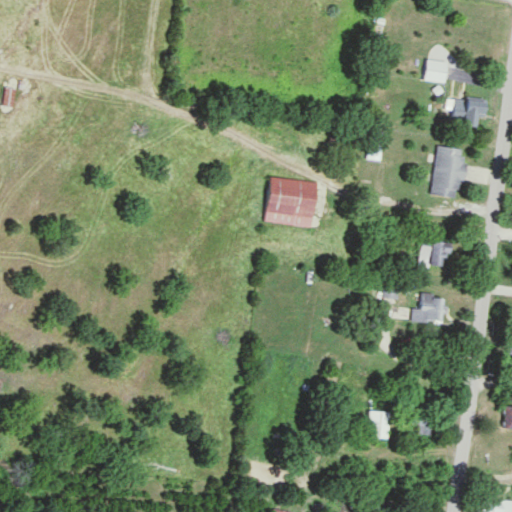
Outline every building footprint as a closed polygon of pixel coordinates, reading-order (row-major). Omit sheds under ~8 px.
[(446,61),(423,61),(423,79),(446,80),(446,61)] [(4,106),(15,107),(16,88),(5,87),(4,106)] [(485,100),(447,100),(447,126),(478,126),(478,118),(485,118),(485,100)] [(430,195),(459,199),(465,150),(437,146),(430,195)] [(311,227),(317,182),(269,176),(264,221),(311,227)] [(447,241),(419,241),(419,265),(447,265),(447,241)] [(445,296),(421,294),(420,308),(412,308),(411,321),(443,324),(445,296)] [(511,406),(502,406),(502,429),(511,429),(511,406)] [(388,411),(367,410),(366,438),(387,439),(388,411)] [(409,434),(434,434),(434,414),(409,414),(409,434)]
